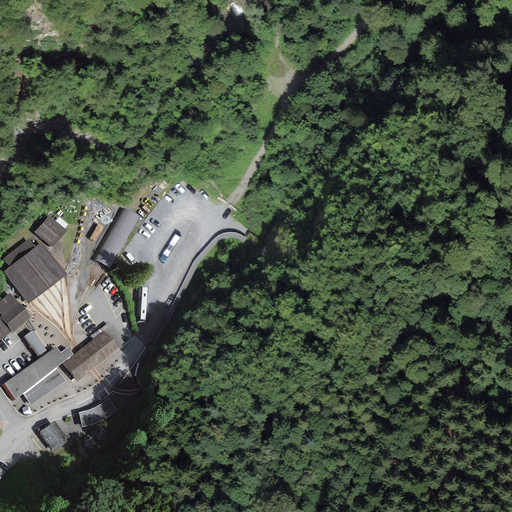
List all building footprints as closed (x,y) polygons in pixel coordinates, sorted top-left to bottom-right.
[(50,217),(36,232),(51,245),(65,230),(50,217)] [(155,340),(149,346),(151,349),(152,351),(159,341),(166,328),(178,306),(201,261),(219,241),(223,239),(228,237),(231,237),(236,237),(240,239),(244,242),(246,240),(247,238),(243,234),(239,232),(235,231),(230,231),(224,232),(219,235),(214,239),(194,261),(185,281),(165,320),(155,340)] [(41,245),(37,249),(60,279),(64,274),(41,245)] [(16,273),(35,298),(37,297),(42,293),(48,288),(54,284),(60,279),(37,249),(19,262),(16,273)] [(19,262),(1,273),(27,305),(31,301),(35,298),(16,273),(19,262)] [(12,331),(29,318),(25,313),(10,295),(0,302),(0,311),(3,316),(1,317),(12,331)] [(29,318),(12,331),(34,363),(53,349),(29,318)] [(80,353),(65,365),(77,380),(92,368),(115,350),(104,335),(103,336),(99,331),(92,337),(95,342),(80,353)] [(2,386),(13,402),(20,396),(54,370),(69,358),(63,349),(57,353),(53,349),(34,363),(2,386)] [(64,383),(54,370),(20,396),(29,408),(64,383)] [(88,410),(79,412),(83,427),(92,424),(101,421),(108,417),(113,414),(117,410),(109,398),(103,403),(97,406),(88,410)] [(53,425),(41,434),(52,449),(64,440),(53,425)]
